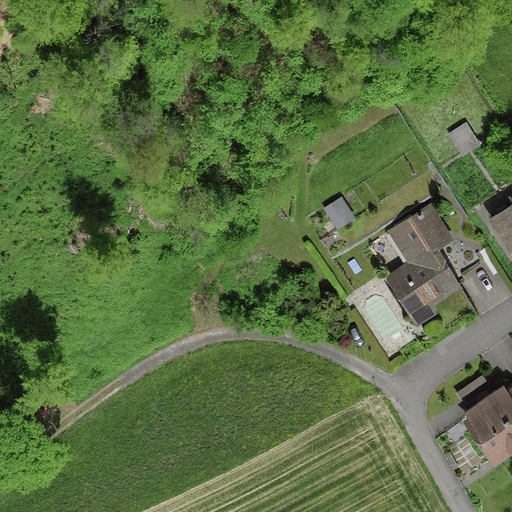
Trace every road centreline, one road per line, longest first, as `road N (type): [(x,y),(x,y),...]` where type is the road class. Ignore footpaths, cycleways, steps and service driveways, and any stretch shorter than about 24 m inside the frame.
road 1 (track): [(0,464),(192,343),(245,334),(307,344),(404,391)]
road 2 (residential): [(511,312),(404,391),(411,424),(461,511)]
